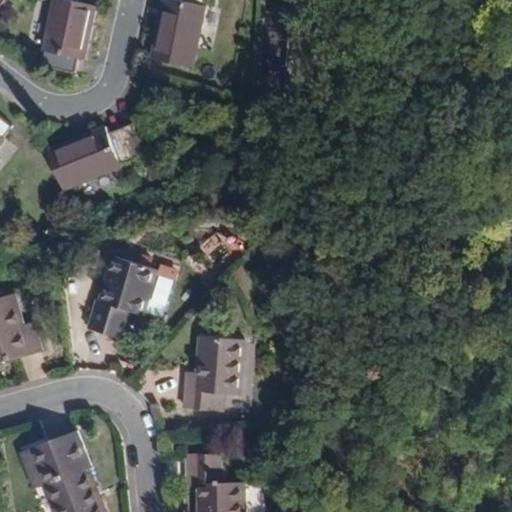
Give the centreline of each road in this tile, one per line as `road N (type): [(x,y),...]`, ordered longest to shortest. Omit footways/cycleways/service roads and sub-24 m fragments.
road 1 (residential): [(0,411),(91,386),(137,435),(146,511)]
road 2 (residential): [(0,73),(34,98),(93,100),(108,89),(127,0)]
